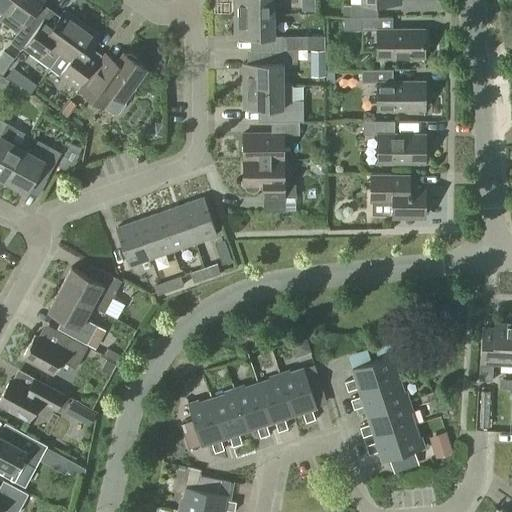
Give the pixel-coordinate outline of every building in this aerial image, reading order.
[(21,51),(23,48),(37,29),(37,28),(27,21),(41,0),(15,0),(6,13),(5,12),(0,19),(0,20),(17,33),(10,44),(21,51)] [(6,13),(15,0),(0,0),(0,8),(5,12),(6,13)] [(233,0),(234,16),(274,15),(274,5),(278,4),(282,0),(233,0)] [(352,17),(361,17),(377,17),(377,4),(401,3),(401,0),(361,0),(361,3),(351,4),(351,5),(342,5),(342,17),(351,17),(352,17)] [(61,54),(82,24),(64,11),(47,36),(37,29),(23,48),(33,55),(50,68),(61,54)] [(234,38),(274,38),(274,15),(234,16),(234,38)] [(361,30),(377,30),(377,58),(424,57),(424,29),(393,30),(392,17),(377,17),(361,17),(352,17),(352,29),(361,29),(361,30)] [(82,24),(61,54),(50,68),(78,88),(92,68),(82,61),(100,37),(82,24)] [(241,86),(281,86),(281,64),(296,64),(296,50),(324,49),(324,37),(281,37),(281,50),(270,50),(270,64),(241,64),(241,86)] [(125,55),(124,54),(117,63),(106,55),(95,70),(80,91),(103,107),(113,114),(117,114),(124,104),(123,99),(145,69),(137,64),(136,59),(130,55),(125,55)] [(425,82),(393,82),(393,70),(361,70),(362,83),(377,83),(378,110),(425,110),(425,82)] [(325,72),(325,77),(325,83),(334,83),(334,72),(325,72)] [(37,85),(27,78),(20,88),(30,95),(37,85)] [(270,122),(301,121),(301,101),(293,101),(292,86),(281,86),(241,86),(242,109),(270,108),(270,122)] [(68,118),(77,105),(70,100),(61,113),(68,118)] [(403,130),(424,129),(424,118),(403,119),(403,130)] [(21,149),(28,136),(0,120),(0,182),(2,182),(3,180),(4,180),(21,149)] [(242,161),(282,161),(282,135),(298,135),(297,122),(301,122),(301,121),(270,122),(270,134),(242,134),(242,161)] [(346,122),(346,131),(355,131),(355,122),(346,122)] [(363,135),(378,135),(378,162),(425,163),(425,135),(394,135),(394,122),(363,122),(363,135)] [(50,148),(28,136),(21,149),(4,180),(26,192),(38,170),(48,175),(60,153),(50,148)] [(70,143),(58,167),(65,170),(75,164),(82,148),(70,143)] [(242,186),(244,186),(244,189),(245,190),(248,192),(250,192),(251,193),(253,193),(254,192),(256,192),(257,191),(258,190),(259,189),(259,186),(270,186),(270,198),(294,198),(294,185),(282,185),(282,161),(242,161),(242,186)] [(371,201),(393,201),(393,216),(424,216),(424,187),(412,187),(412,174),(371,174),(371,201)] [(181,205),(194,243),(216,235),(202,197),(181,205)] [(172,250),(194,243),(181,205),(159,213),(172,250)] [(150,258),(172,250),(159,213),(137,220),(150,258)] [(129,265),(150,258),(137,220),(114,228),(121,248),(110,251),(119,275),(131,271),(129,265)] [(193,283),(220,273),(217,263),(190,273),(193,283)] [(71,267),(60,288),(91,305),(91,306),(104,313),(111,300),(121,281),(98,268),(92,279),(71,267)] [(157,295),(184,286),(180,276),(153,286),(157,295)] [(84,318),(91,306),(91,305),(60,288),(48,309),(62,317),(57,328),(87,344),(97,325),(84,318)] [(491,379),(492,364),(511,365),(511,325),(494,324),(494,326),(481,325),(478,379),(491,379)] [(64,334),(57,347),(35,335),(23,357),(54,374),(61,361),(75,368),(87,346),(64,334)] [(360,392),(399,379),(391,355),(353,368),(356,378),(344,382),(348,392),(359,388),(360,392)] [(106,358),(100,369),(109,374),(115,363),(106,358)] [(280,376),(293,415),(302,412),(306,422),(315,419),(312,409),(316,407),(303,368),(280,376)] [(284,418),(293,415),(280,376),(257,384),(270,422),(274,421),(278,432),(288,429),(284,418)] [(11,379),(0,398),(0,403),(29,420),(38,402),(42,396),(58,405),(65,409),(71,397),(64,394),(39,380),(33,391),(12,379),(11,379)] [(368,414),(406,402),(399,379),(360,392),(362,396),(350,400),(353,410),(365,406),(368,414)] [(266,424),(270,422),(257,384),(234,391),(247,430),(256,427),(260,437),(269,434),(266,424)] [(480,390),(479,426),(489,426),(489,419),(490,391),(480,390)] [(238,433),(247,430),(234,391),(212,399),(224,437),(229,436),(233,447),(242,444),(238,433)] [(221,439),(224,437),(212,399),(188,406),(201,445),(211,442),(215,452),(224,449),(221,439)] [(73,400),(66,412),(88,423),(94,412),(73,400)] [(375,437),(414,425),(406,402),(368,414),(371,423),(359,427),(362,437),(374,433),(375,437)] [(35,468),(47,445),(5,422),(0,430),(0,473),(21,485),(32,466),(35,468)] [(414,425),(375,437),(377,442),(365,445),(368,455),(380,451),(383,461),(422,448),(414,425)] [(445,432),(428,438),(435,458),(451,452),(445,432)] [(181,511),(222,511),(223,510),(234,511),(236,502),(225,500),(226,495),(220,494),(223,480),(199,475),(196,490),(186,488),(181,511)] [(17,511),(28,493),(3,480),(0,485),(0,508),(1,507),(9,511),(17,511)]
